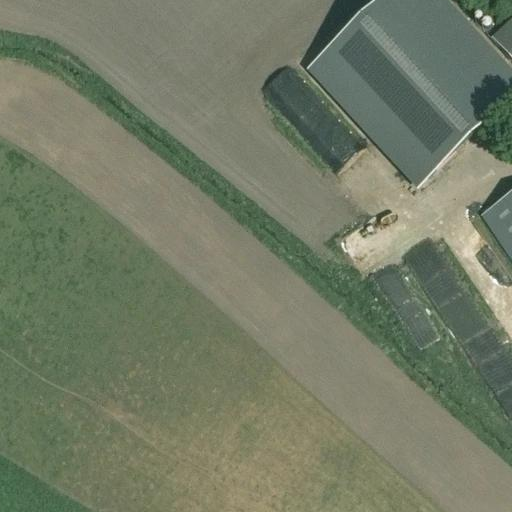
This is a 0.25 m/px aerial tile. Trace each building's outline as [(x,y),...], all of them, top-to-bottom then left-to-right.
[(391,0),(312,73),(419,189),(511,103),(511,75),(506,69),(504,71),(438,0),(391,0)] [(511,60),(511,22),(493,40),(511,60)] [(469,164),(477,173),(488,162),(480,153),(469,164)] [(511,197),(483,217),(511,258),(511,197)] [(373,230),(388,246),(405,231),(390,215),(373,230)] [(367,228),(358,236),(372,251),(381,243),(367,228)] [(425,351),(437,344),(399,276),(387,282),(425,351)]
